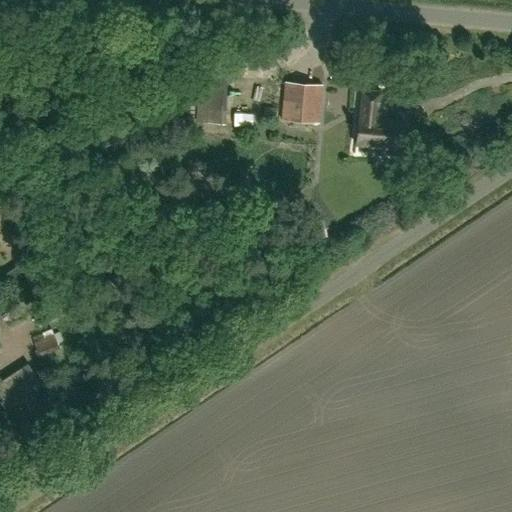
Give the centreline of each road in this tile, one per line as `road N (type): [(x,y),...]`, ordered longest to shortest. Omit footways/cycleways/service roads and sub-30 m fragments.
road 1 (unclassified): [(18,511),(167,416),(511,169)]
road 2 (unclassified): [(511,27),(170,0)]
